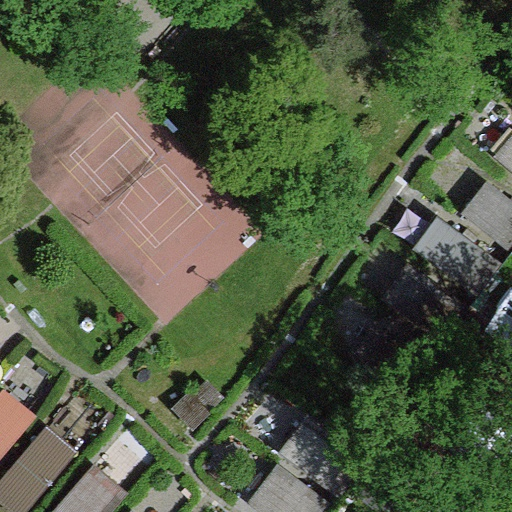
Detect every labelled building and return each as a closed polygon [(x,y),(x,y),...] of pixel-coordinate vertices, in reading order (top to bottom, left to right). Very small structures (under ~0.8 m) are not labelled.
[(511,138),(499,154),(511,164),(511,138)] [(511,199),(489,181),(466,210),(511,246),(511,199)] [(440,215),(418,245),(480,291),(502,260),(440,215)] [(406,273),(389,295),(444,335),(460,312),(406,273)] [(407,347),(382,326),(361,351),(403,386),(428,357),(411,343),(407,347)] [(348,384),(332,406),(365,429),(381,407),(348,384)] [(4,393),(0,397),(0,455),(32,417),(4,393)] [(303,424),(283,452),(341,493),(361,465),(303,424)] [(46,435),(8,478),(29,497),(67,455),(46,435)] [(95,467),(57,511),(104,511),(123,490),(95,467)] [(272,476),(256,498),(275,511),(322,511),(328,504),(290,475),(283,485),(272,476)]
